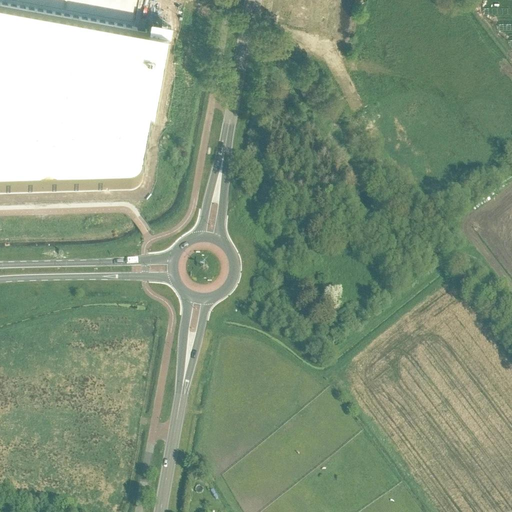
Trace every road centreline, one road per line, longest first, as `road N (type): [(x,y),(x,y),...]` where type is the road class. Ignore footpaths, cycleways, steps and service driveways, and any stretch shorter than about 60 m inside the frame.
road 1 (secondary): [(175,254),(0,266)]
road 2 (secondary): [(0,280),(174,278)]
road 3 (unclassified): [(230,0),(212,93),(232,109)]
